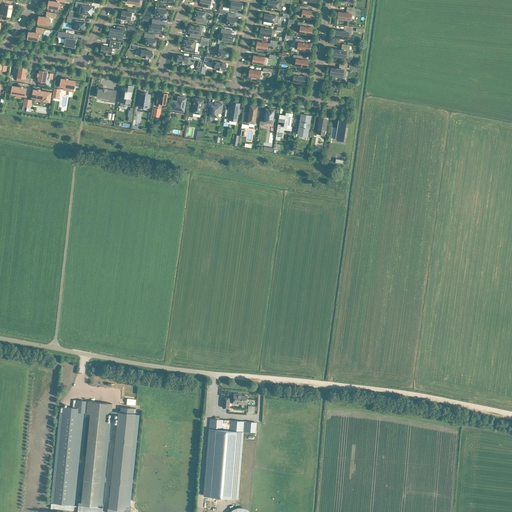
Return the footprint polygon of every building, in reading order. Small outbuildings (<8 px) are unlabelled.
[(4,15),(11,16),(13,5),(11,5),(11,1),(4,0),(2,0),(2,3),(3,4),(2,10),(4,10),(4,15)] [(66,2),(65,0),(56,0),(56,2),(49,1),(48,8),(58,10),(60,1),(66,2)] [(229,0),(228,7),(231,8),(230,11),(237,12),(238,9),(241,10),(241,8),(242,9),(243,4),(242,4),(242,3),(239,2),(239,0),(229,0)] [(269,0),(268,0),(267,6),(278,8),(278,9),(281,10),(282,0),(275,0),(276,1),(273,0),(273,1),(269,0)] [(93,7),(92,7),(87,6),(88,3),(76,1),(75,6),(78,7),(81,7),(81,13),(84,14),(84,15),(88,15),(88,14),(92,15),(91,14),(92,7),(93,7)] [(157,14),(156,16),(167,18),(168,11),(165,10),(165,6),(158,5),(157,10),(155,10),(154,14),(157,14)] [(300,6),(299,16),(306,17),(310,18),(310,17),(314,18),(315,11),(311,11),(311,10),(308,10),(308,7),(300,6)] [(339,12),(338,18),(342,19),(346,20),(346,19),(350,20),(351,14),(354,14),(360,15),(360,10),(354,9),(355,8),(347,7),(347,12),(344,12),(344,13),(339,12)] [(122,11),(121,20),(121,19),(125,20),(126,19),(131,19),(132,12),(134,13),(135,9),(128,8),(127,11),(122,11)] [(195,10),(194,17),(197,17),(196,22),(206,24),(208,13),(195,10)] [(56,14),(47,12),(46,17),(39,16),(38,23),(48,25),(50,16),(55,17),(56,14)] [(228,13),(226,24),(236,26),(237,19),(234,19),(235,14),(228,13)] [(265,14),(264,20),(277,22),(278,16),(272,15),(272,14),(269,14),(265,14)] [(68,16),(67,22),(71,22),(71,21),(76,22),(75,29),(84,31),(85,26),(84,26),(85,22),(80,21),(80,18),(68,16)] [(151,29),(151,31),(161,32),(161,31),(162,31),(163,27),(162,27),(162,26),(159,25),(160,21),(152,19),(152,25),(149,24),(149,29),(151,29)] [(303,34),(307,34),(311,34),(312,28),(308,27),(306,26),(306,23),(298,22),(297,32),(304,33),(303,34)] [(116,29),(111,28),(111,31),(110,30),(109,36),(122,38),(123,30),(125,30),(125,27),(117,26),(116,29)] [(188,26),(187,33),(190,33),(189,38),(198,39),(201,28),(188,26)] [(336,30),(335,37),(340,38),(344,39),(344,38),(350,39),(352,27),(345,26),(344,31),(341,31),(336,30)] [(44,29),(37,28),(36,33),(29,32),(27,39),(38,41),(39,32),(43,33),(44,29)] [(265,28),(261,28),(260,34),(273,36),(275,30),(268,29),(268,28),(265,28)] [(222,29),(220,40),(232,42),(232,41),(233,41),(234,37),(233,36),(233,35),(230,35),(231,30),(222,29)] [(58,31),(57,37),(65,38),(66,38),(65,45),(68,45),(68,46),(75,47),(76,39),(74,39),(74,34),(58,31)] [(145,33),(143,45),(155,47),(157,40),(153,39),(154,35),(145,33)] [(301,50),(304,50),(305,50),(309,51),(310,44),(306,43),(304,43),(304,40),(296,38),(295,48),(301,49),(301,50)] [(184,40),(183,46),(186,47),(185,51),(194,53),(196,42),(184,40)] [(112,47),(115,48),(119,49),(120,42),(111,41),(110,47),(102,45),(101,53),(104,53),(104,54),(108,55),(108,54),(111,55),(112,47)] [(257,42),(256,48),(267,50),(268,43),(265,43),(265,42),(262,42),(257,42)] [(334,49),(333,56),(337,56),(337,57),(341,57),(348,58),(350,45),(342,44),(342,50),(339,49),(339,50),(334,49)] [(219,45),(218,56),(228,58),(229,51),(226,51),(227,46),(219,45)] [(140,49),(139,56),(144,57),(143,58),(148,59),(148,57),(151,58),(151,57),(152,57),(153,52),(152,52),(152,51),(140,49)] [(177,56),(176,61),(177,61),(177,62),(180,62),(180,64),(184,64),(184,63),(189,64),(190,57),(178,55),(178,56),(177,56)] [(254,55),(253,62),(266,64),(267,58),(261,57),(261,56),(258,56),(254,55)] [(303,66),(304,66),(307,67),(308,60),(304,60),(304,59),(301,59),(302,56),(294,55),(292,65),(299,66),(303,67),(303,66)] [(213,61),(212,68),(217,69),(217,70),(222,71),(222,70),(225,70),(225,69),(226,69),(227,65),(226,64),(226,63),(213,61)] [(331,68),(330,74),(335,75),(338,76),(339,75),(345,76),(347,64),(340,63),(339,68),(336,68),(336,69),(331,68)] [(18,73),(17,80),(24,82),(24,78),(25,78),(26,74),(27,74),(27,72),(27,68),(19,67),(19,68),(16,68),(15,73),(18,73)] [(250,69),(249,76),(260,78),(261,71),(257,71),(257,70),(254,70),(250,69)] [(39,76),(38,80),(39,81),(39,84),(45,85),(47,78),(52,79),(53,74),(47,73),(47,72),(40,70),(39,74),(38,74),(38,76),(39,76)] [(301,83),(305,83),(306,77),(302,76),(299,75),(300,72),(292,71),(290,81),(297,82),(297,83),(301,83)] [(65,79),(61,78),(60,86),(64,87),(63,90),(69,91),(69,88),(74,89),(74,86),(75,87),(76,83),(75,83),(75,81),(68,79),(65,78),(65,79)] [(127,85),(126,88),(120,87),(118,103),(121,104),(120,104),(130,105),(131,99),(130,99),(131,95),(132,95),(133,86),(127,85)] [(23,88),(23,87),(20,86),(20,87),(13,86),(11,94),(16,95),(16,97),(21,98),(21,95),(25,96),(26,88),(23,88)] [(115,102),(116,91),(106,90),(106,89),(103,88),(103,89),(97,88),(97,93),(98,93),(97,97),(101,98),(101,100),(115,102)] [(51,92),(47,92),(40,90),(38,89),(37,90),(34,89),(33,97),(36,98),(36,101),(41,102),(41,99),(46,100),(46,98),(50,99),(51,92)] [(139,91),(136,105),(139,105),(139,107),(143,108),(143,106),(149,107),(149,103),(150,95),(147,94),(147,93),(144,92),(139,91)] [(161,92),(160,97),(159,100),(156,100),(155,106),(161,106),(162,103),(166,104),(166,101),(168,101),(169,97),(167,97),(168,93),(161,92)] [(173,100),(171,109),(184,111),(186,97),(178,96),(177,103),(173,102),(173,100)] [(194,105),(190,104),(188,116),(193,117),(193,112),(201,114),(202,108),(204,108),(204,104),(202,104),(203,99),(202,99),(203,99),(200,98),(199,99),(195,98),(195,101),(194,101),(194,104),(194,105)] [(226,109),(225,116),(226,116),(226,119),(229,119),(229,120),(230,119),(237,121),(236,121),(237,121),(238,113),(239,109),(240,103),(239,103),(234,102),(233,108),(231,108),(229,108),(229,110),(226,109)] [(208,107),(205,121),(211,122),(212,116),(217,117),(218,112),(221,113),(222,104),(215,103),(214,106),(212,105),(212,108),(208,107)] [(243,112),(241,124),(249,125),(249,122),(255,123),(256,116),(257,116),(258,111),(257,111),(258,106),(250,105),(249,113),(243,112)] [(266,109),(266,111),(265,115),(261,115),(260,125),(264,125),(265,121),(267,121),(267,122),(272,123),(273,118),(274,118),(275,114),(274,114),(275,109),(270,108),(269,109),(266,109)] [(279,121),(276,136),(280,137),(283,137),(284,126),(290,127),(291,122),(292,122),(292,123),(293,118),(292,118),(292,113),(292,114),(286,113),(286,112),(286,115),(279,114),(279,121)] [(299,129),(298,133),(308,134),(311,116),(301,114),(300,124),(296,123),(295,129),(299,129)] [(314,128),(313,135),(316,135),(317,133),(324,135),(325,131),(326,131),(328,121),(327,121),(327,120),(319,118),(319,120),(318,119),(317,128),(314,128)] [(335,139),(337,139),(343,140),(346,121),(339,120),(339,119),(338,119),(337,128),(332,127),(332,126),(330,138),(331,138),(335,139)] [(224,398),(223,407),(229,408),(229,404),(233,404),(246,405),(247,396),(241,395),(241,394),(234,394),(233,400),(230,400),(230,398),(224,398)] [(109,437),(104,436),(107,411),(111,411),(112,403),(102,402),(93,402),(76,400),(75,408),(64,407),(54,503),(51,503),(50,508),(73,510),(73,505),(70,505),(79,412),(90,413),(81,506),(79,505),(78,510),(94,511),(103,511),(104,508),(97,507),(100,482),(105,483),(105,477),(100,477),(103,447),(104,441),(109,442),(109,437)] [(108,508),(107,511),(129,511),(130,510),(139,417),(135,417),(135,414),(133,413),(134,409),(121,407),(121,412),(118,412),(109,508),(108,508)] [(209,424),(204,495),(224,497),(238,498),(239,486),(243,439),(244,431),(255,432),(256,425),(256,422),(247,421),(240,421),(233,420),(219,419),(210,418),(209,424)]
